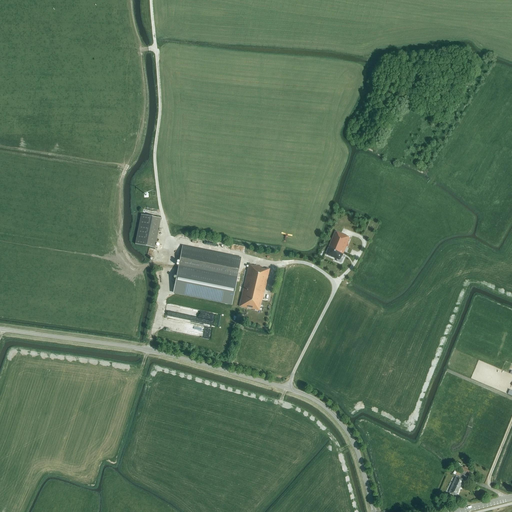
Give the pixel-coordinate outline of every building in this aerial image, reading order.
[(155,248),(160,219),(141,215),(135,244),(155,248)] [(335,231),(326,254),(337,259),(337,260),(337,261),(341,263),(342,262),(343,258),(343,257),(342,257),(350,238),(335,231)] [(236,282),(241,258),(182,246),(173,293),(231,304),(236,282)] [(251,265),(249,264),(239,306),(259,311),(260,305),(262,300),(269,269),(266,268),(266,270),(261,269),(261,267),(254,265),(254,266),(251,265)] [(461,485),(464,480),(456,476),(454,482),(461,485)] [(459,491),(461,485),(454,482),(451,487),(459,491)] [(456,496),(459,491),(451,487),(449,493),(450,493),(448,497),(452,499),(454,495),(456,496)]
